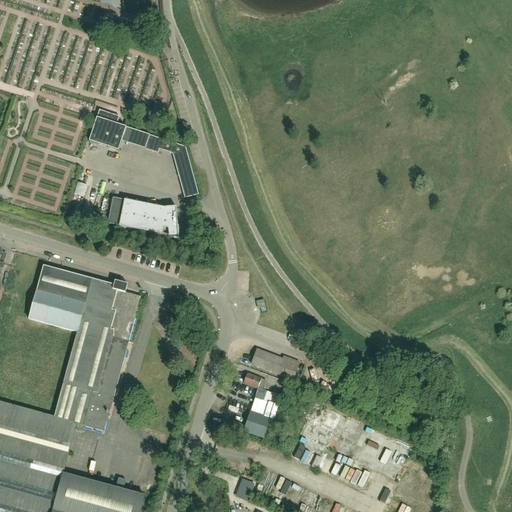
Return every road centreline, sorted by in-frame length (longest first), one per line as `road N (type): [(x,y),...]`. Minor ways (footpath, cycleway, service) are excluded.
road 1 (unclassified): [(166,0),(226,225),(231,258),(223,307)]
road 2 (unclassified): [(223,307),(213,297),(0,232)]
road 3 (unclassified): [(169,511),(223,307)]
